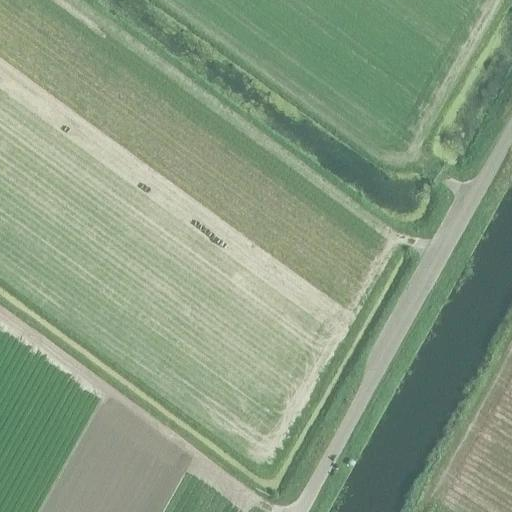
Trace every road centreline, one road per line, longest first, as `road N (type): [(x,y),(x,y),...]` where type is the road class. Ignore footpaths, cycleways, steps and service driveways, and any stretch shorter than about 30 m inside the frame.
road 1 (unclassified): [(297,511),(511,125)]
road 2 (track): [(115,394),(275,511)]
